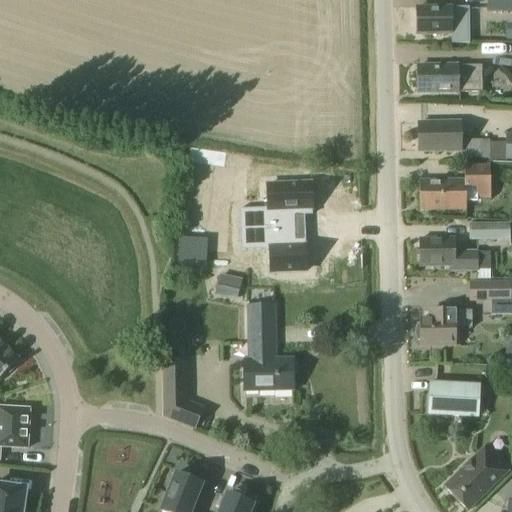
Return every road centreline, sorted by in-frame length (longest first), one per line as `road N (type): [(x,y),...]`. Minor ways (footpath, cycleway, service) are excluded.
road 1 (unclassified): [(399,461),(385,0)]
road 2 (residential): [(69,411),(159,426),(290,483)]
road 3 (residential): [(69,411),(45,339),(0,298)]
